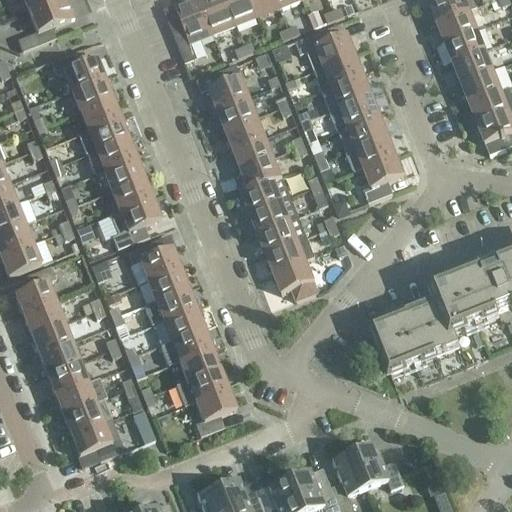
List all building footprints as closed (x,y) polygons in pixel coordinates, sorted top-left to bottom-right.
[(10,0),(11,0),(21,0),(29,16),(64,2),(62,0),(10,0)] [(185,67),(198,62),(192,47),(212,39),(196,0),(195,0),(174,9),(182,31),(173,35),(185,67)] [(196,0),(212,39),(235,30),(222,0),(196,0)] [(257,21),(248,0),(222,0),(235,30),(257,21)] [(280,12),(275,0),(248,0),(257,21),(280,12)] [(302,3),(301,0),(275,0),(280,12),(302,3)] [(442,0),(429,6),(437,26),(469,13),(470,15),(478,11),(473,0),(442,0)] [(511,8),(507,0),(499,3),(502,12),(511,8)] [(64,2),(29,16),(36,36),(18,43),(17,44),(22,55),(56,42),(51,31),(74,22),(68,8),(66,8),(64,2)] [(351,8),(344,10),(348,19),(351,18),(355,16),(351,8)] [(333,15),(337,23),(345,20),(342,11),(333,15)] [(469,13),(437,26),(445,46),(477,33),(470,15),(469,13)] [(333,15),(326,18),(329,27),(337,23),(333,15)] [(319,16),(309,20),(313,29),(314,33),(324,29),(319,16)] [(288,34),(292,42),(300,39),(296,31),(288,34)] [(328,33),(295,45),(300,58),(307,55),(315,74),(323,71),(357,58),(349,38),(332,44),(328,33)] [(477,33),(445,46),(453,66),(486,53),(477,33)] [(288,34),(279,37),(283,46),(292,42),(288,34)] [(243,51),(246,59),(256,55),(253,47),(243,51)] [(243,51),(238,53),(241,61),(246,59),(243,51)] [(486,53),(453,66),(461,86),(494,73),(486,53)] [(71,95),(104,82),(96,62),(86,66),(82,54),(51,67),(56,79),(64,76),(71,95)] [(323,71),(315,74),(323,95),(365,78),(357,58),(323,71)] [(216,91),(209,94),(217,114),(250,102),(241,81),(237,68),(211,78),(216,91)] [(0,75),(0,82),(1,85),(10,82),(6,73),(0,75)] [(494,73),(461,86),(470,107),(502,93),(494,73)] [(365,78),(323,95),(331,115),(339,111),(373,98),(365,78)] [(280,90),(277,81),(268,85),(271,93),(280,90)] [(79,116),(112,103),(104,82),(71,95),(79,116)] [(297,93),(294,85),(285,88),(288,96),(297,93)] [(502,93),(470,107),(478,127),(511,112),(511,97),(509,90),(502,93)] [(331,115),(330,115),(338,135),(381,119),(373,98),(339,111),(331,115)] [(250,102),(217,114),(225,134),(225,135),(258,122),(250,102)] [(279,113),(288,110),(286,102),(276,106),(279,113)] [(112,103),(79,116),(87,136),(120,123),(112,103)] [(13,116),(22,113),(19,105),(10,108),(13,116)] [(279,113),(283,121),(292,119),(288,110),(279,113)] [(511,112),(478,127),(486,147),(490,158),(506,152),(511,149),(511,112)] [(13,116),(17,125),(25,122),(22,113),(13,116)] [(310,123),(308,117),(298,120),(301,127),(310,123)] [(12,119),(1,123),(4,130),(15,125),(12,119)] [(381,119),(338,135),(346,156),(389,139),(381,119)] [(35,133),(44,130),(41,122),(32,125),(35,133)] [(258,122),(225,135),(233,154),(233,155),(266,142),(258,122)] [(85,160),(95,156),(128,143),(120,123),(87,136),(77,140),(85,160)] [(310,123),(301,127),(304,136),(313,134),(310,123)] [(294,124),(287,127),(289,133),(296,130),(294,124)] [(35,133),(39,142),(47,139),(44,130),(35,133)] [(389,139),(346,156),(354,176),(364,172),(396,159),(389,139)] [(266,142),(233,155),(241,174),(274,162),(266,142)] [(295,153),(304,150),(301,142),(292,146),(295,153)] [(103,176),(136,163),(128,143),(95,156),(103,176)] [(29,157),(38,153),(35,145),(26,148),(29,157)] [(295,153),(298,162),(308,158),(304,150),(295,153)] [(29,157),(32,165),(41,162),(38,153),(29,157)] [(326,164),(323,157),(314,160),(317,167),(326,164)] [(396,159),(364,172),(371,191),(364,194),(369,207),(393,198),(388,186),(404,180),(396,159)] [(51,174),(61,170),(58,162),(48,165),(51,174)] [(274,162),(241,174),(248,191),(249,195),(275,185),(275,186),(282,183),(281,182),(274,162)] [(103,176),(111,196),(144,183),(136,163),(103,176)] [(326,164),(317,167),(320,177),(330,174),(326,164)] [(0,191),(8,188),(0,167),(0,191)] [(66,168),(61,170),(64,178),(69,176),(66,168)] [(51,174),(55,182),(64,179),(64,178),(61,170),(51,174)] [(317,181),(308,185),(311,193),(320,190),(317,181)] [(144,183),(111,196),(119,217),(152,204),(144,183)] [(248,191),(241,194),(242,197),(250,217),(289,202),(282,183),(275,186),(275,185),(249,195),(248,191)] [(51,185),(42,189),(45,197),(54,193),(51,185)] [(8,188),(0,191),(0,214),(16,208),(8,188)] [(320,190),(311,193),(315,202),(320,213),(328,210),(324,199),(320,190)] [(54,193),(45,197),(48,205),(57,202),(54,193)] [(67,214),(77,210),(73,202),(64,205),(67,214)] [(289,202),(250,217),(258,237),(297,222),(289,202)] [(152,204),(119,217),(109,221),(117,240),(112,242),(117,254),(148,242),(144,230),(160,224),(152,204)] [(346,204),(335,208),(339,219),(350,214),(346,204)] [(16,208),(0,214),(0,237),(24,228),(16,208)] [(67,214),(71,222),(80,219),(77,210),(67,214)] [(328,233),(337,230),(333,221),(324,224),(328,233)] [(297,222),(258,237),(266,257),(305,242),(297,222)] [(61,237),(70,233),(67,225),(58,229),(61,237)] [(24,228),(0,237),(0,261),(32,248),(24,228)] [(328,233),(331,241),(340,238),(337,230),(328,233)] [(86,231),(76,235),(81,247),(90,243),(86,231)] [(61,237),(64,245),(73,242),(70,233),(61,237)] [(305,242),(266,257),(274,277),(306,265),(313,262),(305,242)] [(147,285),(179,272),(171,252),(155,258),(150,247),(126,256),(131,269),(139,266),(147,285)] [(32,248),(0,261),(0,262),(8,282),(41,269),(32,248)] [(348,259),(344,249),(335,252),(340,262),(348,259)] [(306,265),(274,277),(282,298),(292,294),(296,305),(319,296),(314,285),(306,265)] [(455,338),(500,320),(498,315),(511,309),(511,265),(501,270),(499,266),(478,274),(480,278),(436,296),(441,309),(391,329),(389,325),(373,331),(391,378),(460,351),(455,338)] [(104,266),(90,271),(93,279),(107,274),(104,266)] [(30,292),(14,298),(22,319),(55,306),(47,287),(55,284),(50,271),(26,280),(30,292)] [(179,272),(147,285),(155,305),(187,292),(179,272)] [(187,292),(155,305),(144,309),(152,330),(163,325),(195,312),(187,292)] [(118,298),(105,303),(107,309),(120,304),(118,298)] [(92,314),(101,311),(98,304),(89,307),(92,314)] [(55,306),(22,319),(30,339),(63,326),(55,306)] [(92,314),(96,324),(104,321),(101,311),(92,314)] [(110,323),(120,319),(117,312),(108,315),(110,323)] [(163,325),(171,346),(204,333),(195,312),(163,325)] [(110,323),(114,332),(123,329),(120,319),(110,323)] [(63,326),(30,339),(39,359),(71,346),(63,326)] [(204,333),(171,346),(160,350),(168,370),(179,366),(212,353),(204,333)] [(108,355),(117,352),(114,344),(105,347),(108,355)] [(71,346),(39,359),(47,380),(79,367),(71,346)] [(108,355),(111,363),(121,361),(117,352),(108,355)] [(127,363),(136,360),(133,352),(124,355),(127,363)] [(212,353),(179,366),(187,386),(220,373),(212,353)] [(127,363),(130,372),(139,369),(136,360),(127,363)] [(79,367),(47,380),(55,400),(87,387),(79,367)] [(220,373),(187,386),(177,390),(185,411),(195,407),(228,394),(220,373)] [(87,387),(55,400),(63,420),(95,407),(103,404),(106,403),(98,382),(87,387)] [(124,396),(133,392),(130,384),(121,387),(124,396)] [(124,396),(127,404),(136,401),(133,392),(124,396)] [(143,404),(152,400),(149,392),(140,395),(143,404)] [(228,394),(195,407),(203,426),(195,429),(200,441),(224,432),(219,420),(236,414),(228,394)] [(143,404),(147,412),(155,409),(152,400),(143,404)] [(95,407),(63,420),(71,440),(104,427),(111,424),(103,404),(95,407)] [(142,416),(133,420),(136,429),(147,425),(143,416),(142,416)] [(104,427),(71,440),(79,461),(95,454),(100,466),(124,456),(119,443),(111,424),(104,427)] [(365,448),(351,454),(367,493),(386,485),(390,495),(403,489),(393,466),(382,471),(373,448),(366,451),(365,448)] [(329,492),(336,511),(351,511),(347,501),(367,493),(351,454),(337,460),(338,462),(331,465),(340,487),(329,492)] [(301,474),(287,480),(299,511),(320,511),(322,511),(336,511),(329,492),(325,483),(320,485),(316,476),(310,479),(308,474),(302,477),(301,474)] [(433,477),(422,481),(428,496),(439,491),(433,477)] [(299,511),(287,480),(273,485),(274,488),(267,491),(275,511),(299,511)] [(230,484),(216,490),(225,511),(263,511),(257,495),(244,500),(238,484),(231,486),(230,484)] [(201,511),(225,511),(216,490),(216,489),(202,495),(203,497),(196,500),(201,511)]
